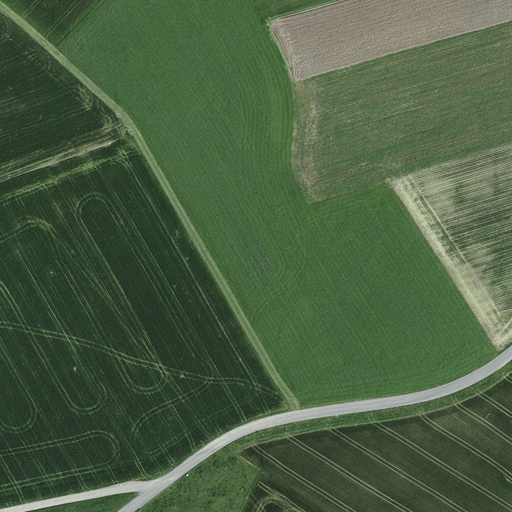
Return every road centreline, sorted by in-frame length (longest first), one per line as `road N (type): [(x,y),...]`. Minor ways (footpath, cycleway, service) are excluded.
road 1 (track): [(0,6),(133,126),(298,415)]
road 2 (unclassified): [(153,490),(244,429),(436,393),(511,352)]
road 3 (unclassified): [(13,511),(132,487),(153,490)]
